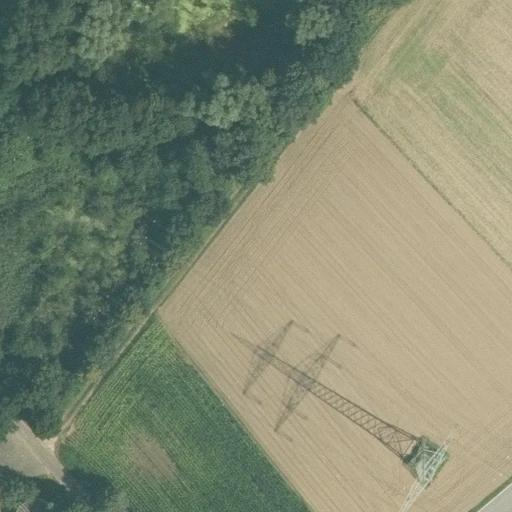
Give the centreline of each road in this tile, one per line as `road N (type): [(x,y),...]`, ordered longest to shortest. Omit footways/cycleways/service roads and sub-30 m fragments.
road 1 (track): [(50,468),(409,0)]
road 2 (unclassified): [(0,410),(89,511)]
